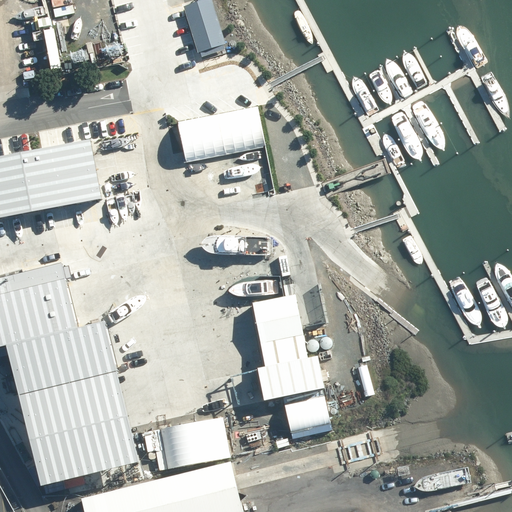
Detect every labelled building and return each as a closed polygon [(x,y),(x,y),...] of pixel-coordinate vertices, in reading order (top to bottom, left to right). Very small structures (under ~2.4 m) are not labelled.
[(260,104),(179,120),(186,160),(267,144),(260,104)] [(67,204),(103,197),(91,138),(19,152),(31,211),(67,204)] [(0,217),(31,211),(19,152),(0,155),(0,217)] [(136,187),(137,197),(162,193),(157,153),(130,157),(130,158),(126,159),(127,167),(125,168),(127,188),(136,187)] [(217,196),(218,196),(220,196),(222,196),(224,196),(226,195),(227,194),(228,192),(229,191),(230,189),(230,187),(230,185),(230,184),(230,182),(229,180),(228,179),(226,177),(225,176),(223,176),(221,175),(219,175),(217,175),(216,176),(214,177),(213,178),(211,179),(210,181),(210,183),(209,184),(209,186),(209,188),(210,190),(211,192),(212,193),(213,194),(215,195),(217,196)] [(174,194),(176,209),(207,204),(203,176),(188,178),(189,191),(174,194)] [(32,228),(40,240),(53,232),(45,220),(32,228)] [(28,225),(16,231),(24,247),(36,240),(28,225)] [(120,263),(135,240),(120,230),(114,239),(113,238),(104,253),(120,263)] [(247,255),(249,255),(250,255),(251,255),(253,255),(255,254),(257,253),(259,252),(260,250),(261,248),(262,246),(262,244),(262,242),(262,240),(261,238),(260,236),(259,235),(257,233),(255,232),(253,232),(251,231),(249,231),(247,232),(245,232),(243,233),(242,235),(240,236),(239,238),(239,240),(238,242),(238,244),(239,246),(239,248),(240,250),(242,252),(243,253),(245,254),(247,255)] [(211,261),(213,262),(214,262),(215,262),(217,261),(219,260),(221,259),(222,258),(224,256),(225,255),(225,253),(226,251),(226,248),(225,246),(225,244),(224,243),(222,241),(221,240),(219,238),(217,238),(215,237),(213,237),(211,238),(209,238),(207,240),(205,241),(204,243),(203,244),(202,246),(202,248),(202,251),(202,253),(203,255),(204,256),(205,258),(207,259),(209,260),(211,261)] [(173,270),(175,271),(176,271),(177,271),(179,270),(181,270),(183,269),(185,267),(187,265),(188,263),(189,261),(189,259),(189,257),(189,255),(188,253),(187,251),(185,249),(184,247),(182,246),(180,245),(177,245),(175,245),(173,245),(171,246),(169,247),(167,249),(166,250),(164,252),(164,254),(163,257),(163,259),(164,261),(164,263),(165,265),(167,267),(169,268),(171,270),(173,270)] [(0,347),(9,345),(80,327),(72,296),(64,264),(0,279),(0,347)] [(254,294),(256,294),(258,295),(259,294),(261,294),(263,293),(264,292),(266,291),(267,289),(268,288),(269,286),(270,283),(270,281),(269,279),(268,277),(267,275),(266,274),(264,272),(263,271),(261,271),(259,270),(256,270),(254,271),(252,271),(251,272),(249,274),(248,275),(246,277),(246,279),(245,281),(245,283),(246,286),(247,287),(248,289),(249,291),(251,292),(252,293),(254,294)] [(213,308),(216,308),(218,308),(219,308),(221,307),(224,306),(226,305),(228,303),(229,301),(230,298),(231,296),(231,293),(231,291),(231,288),(229,286),(228,283),(226,281),(224,280),(221,279),(219,278),(216,278),(214,278),(211,279),(209,280),(206,281),(205,283),(203,285),(202,288),(201,290),(201,293),(201,296),(202,298),(203,301),(204,303),(206,305),(208,306),(211,307),(213,308)] [(128,287),(95,294),(99,315),(132,308),(128,287)] [(254,302),(267,364),(309,355),(296,294),(254,302)] [(80,327),(9,345),(21,394),(119,370),(113,345),(106,320),(80,327)] [(204,341),(205,342),(206,342),(207,342),(208,342),(210,342),(211,341),(213,340),(214,339),(215,338),(216,337),(216,335),(216,333),(216,332),(216,330),(215,329),(214,327),(213,326),(212,325),(211,325),(209,324),(208,324),(206,324),(204,324),(203,325),(202,326),(200,327),(199,328),(199,329),(198,331),(198,333),(198,334),(198,336),(199,337),(200,339),(201,340),(202,341),(204,341)] [(321,345),(322,346),(324,347),(326,347),(328,346),(330,345),(331,344),(331,342),(331,340),(330,338),(329,337),(327,336),(325,336),(324,336),(322,337),(321,338),(320,339),(320,341),(320,343),(321,345)] [(309,348),(310,349),(312,350),(314,350),(316,349),(317,348),(319,347),(319,345),(319,343),(318,341),(317,340),(315,339),(313,338),(312,339),(310,340),(309,341),(308,342),(308,344),(308,346),(309,348)] [(176,361),(177,361),(178,361),(179,361),(180,360),(181,360),(182,359),(183,358),(184,356),(184,355),(184,354),(184,352),(184,351),(183,350),(183,349),(182,348),(181,347),(179,346),(178,346),(177,345),(175,345),(174,346),(173,346),(172,347),(171,348),(170,349),(169,350),(169,351),(169,353),(169,354),(169,355),(169,357),(170,358),(171,359),(172,360),(173,360),(174,361),(176,361)] [(199,362),(200,362),(201,362),(202,362),(203,362),(204,361),(205,360),(206,359),(207,358),(207,356),(207,355),(207,354),(207,352),(206,351),(206,350),(205,349),(204,348),(202,347),(201,347),(200,347),(198,347),(197,347),(196,348),(195,348),(194,349),(193,350),(192,351),(192,353),(191,354),(192,355),(192,357),(192,358),(193,359),(194,360),(195,361),(196,362),(197,362),(199,362)] [(119,370),(21,394),(44,485),(141,460),(119,370)] [(324,387),(284,395),(285,401),(325,393),(324,387)] [(325,393),(285,401),(292,429),(332,421),(325,393)] [(231,455),(224,415),(218,416),(225,456),(231,455)] [(218,416),(167,425),(174,465),(225,456),(218,416)] [(332,421),(292,429),(293,435),(333,427),(332,421)] [(174,465),(167,425),(161,426),(168,466),(174,465)] [(86,498),(89,511),(247,511),(248,511),(240,482),(235,461),(86,498)]
